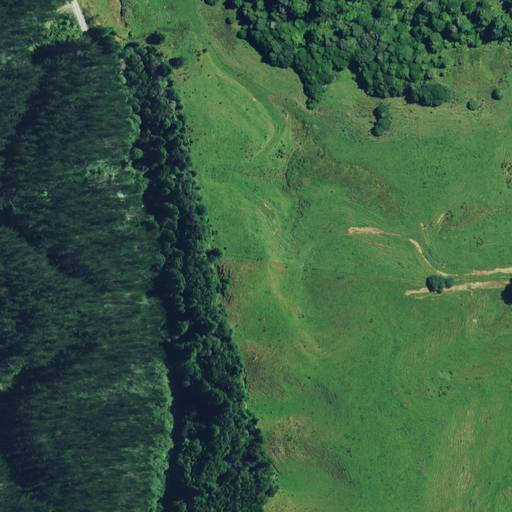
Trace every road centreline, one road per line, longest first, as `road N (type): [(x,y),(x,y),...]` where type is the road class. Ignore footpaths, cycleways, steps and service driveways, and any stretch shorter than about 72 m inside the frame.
road 1 (unclassified): [(160,511),(180,415),(176,368),(159,335),(77,0)]
road 2 (track): [(0,221),(77,284),(79,322),(0,393)]
road 3 (track): [(65,0),(0,131)]
